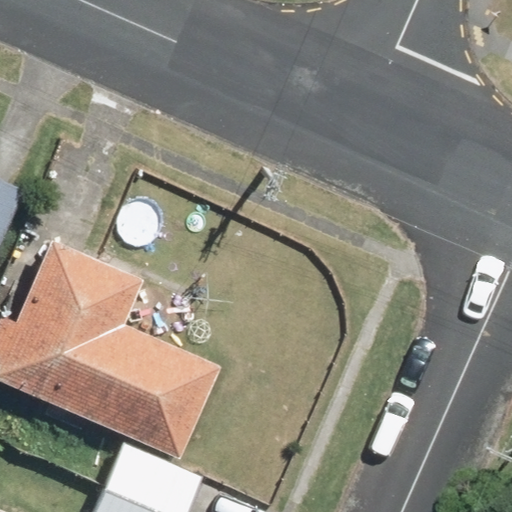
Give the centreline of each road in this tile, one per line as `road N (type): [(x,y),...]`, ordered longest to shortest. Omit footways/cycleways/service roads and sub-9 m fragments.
road 1 (tertiary): [(77,0),(357,122)]
road 2 (residential): [(405,511),(511,273)]
road 3 (tertiary): [(357,122),(511,191)]
road 4 (residential): [(357,122),(409,0)]
